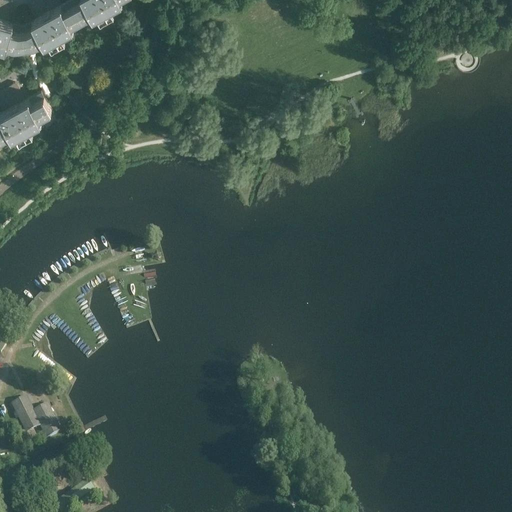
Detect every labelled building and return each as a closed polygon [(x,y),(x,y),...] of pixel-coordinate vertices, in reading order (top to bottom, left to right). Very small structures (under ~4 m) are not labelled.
[(74,26),(86,19),(75,0),(67,0),(57,6),(57,3),(54,0),(29,0),(30,2),(36,14),(39,16),(25,24),(23,24),(21,24),(8,20),(11,18),(14,5),(14,1),(7,0),(0,0),(0,50),(5,52),(6,47),(14,49),(27,47),(30,47),(37,46),(38,46),(45,42),(47,47),(77,31),(74,26)] [(75,0),(86,19),(93,15),(96,20),(125,4),(123,0),(75,0)] [(54,112),(45,95),(42,90),(24,99),(24,96),(18,84),(15,82),(0,90),(0,99),(4,107),(7,109),(0,112),(0,126),(7,138),(12,135),(15,140),(44,124),(42,119),(54,112)] [(8,341),(0,335),(0,351),(1,352),(8,341)] [(61,431),(48,405),(35,411),(28,397),(12,405),(16,413),(13,414),(16,420),(19,419),(26,433),(40,426),(47,438),(61,431)] [(60,511),(63,511),(94,489),(87,480),(54,504),(60,511)]
